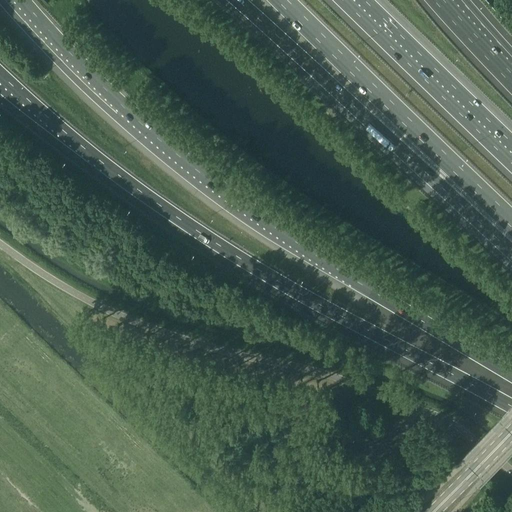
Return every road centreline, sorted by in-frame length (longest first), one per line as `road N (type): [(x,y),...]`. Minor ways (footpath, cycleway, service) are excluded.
road 1 (motorway): [(12,0),(232,197),(511,374)]
road 2 (motorway): [(0,73),(159,207),(227,252),(511,405)]
road 3 (motorway): [(235,0),(511,252)]
road 4 (motorway): [(282,0),(511,221)]
road 5 (motorway): [(511,153),(353,0)]
